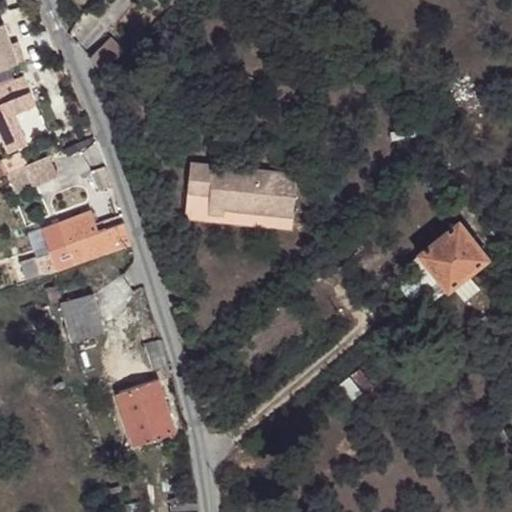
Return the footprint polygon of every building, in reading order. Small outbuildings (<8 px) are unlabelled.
[(5,22),(0,23),(0,68),(26,59),(19,40),(13,43),(5,22)] [(90,58),(104,72),(126,51),(111,36),(90,58)] [(24,76),(0,85),(0,130),(1,130),(10,150),(28,142),(15,112),(36,103),(24,76)] [(51,156),(9,172),(14,185),(56,169),(51,156)] [(3,159),(0,160),(0,175),(9,172),(3,159)] [(294,217),(298,174),(191,163),(188,193),(211,195),(209,214),(224,215),(225,209),(294,217)] [(99,189),(112,185),(106,166),(93,170),(99,189)] [(292,229),(294,217),(225,209),(224,215),(209,214),(211,195),(188,193),(186,218),(292,229)] [(131,243),(124,221),(98,229),(96,223),(92,211),(46,227),(54,251),(60,268),(131,243)] [(98,229),(124,221),(122,214),(96,223),(98,229)] [(453,286),(468,273),(488,257),(460,222),(421,253),(450,288),(453,286)] [(42,274),(60,268),(54,251),(37,256),(42,274)] [(450,288),(421,253),(407,264),(436,300),(450,288)] [(26,279),(42,274),(37,256),(21,261),(26,279)] [(480,289),(468,273),(453,286),(465,302),(480,289)] [(94,293),(63,302),(73,338),(104,330),(94,293)] [(154,370),(170,363),(162,339),(146,344),(154,370)] [(159,379),(118,392),(135,444),(176,431),(159,379)] [(488,434),(500,452),(511,444),(511,441),(502,426),(488,434)] [(144,511),(143,501),(121,505),(122,511),(144,511)] [(173,511),(199,511),(198,501),(173,506),(173,511)]
